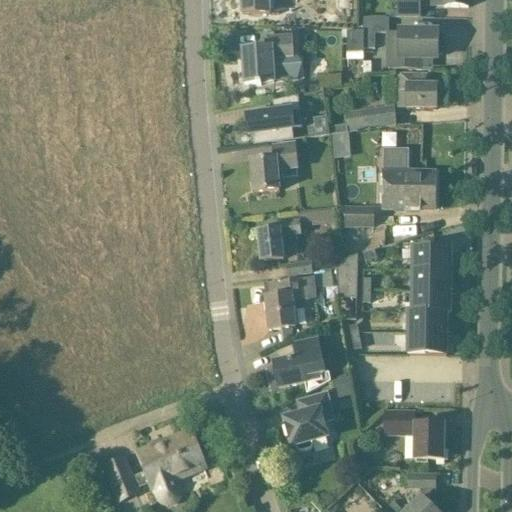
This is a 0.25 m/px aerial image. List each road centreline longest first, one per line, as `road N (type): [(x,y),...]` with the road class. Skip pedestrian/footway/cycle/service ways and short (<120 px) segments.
road 1 (residential): [(269,511),(219,313),(192,0)]
road 2 (residential): [(489,391),(496,0)]
